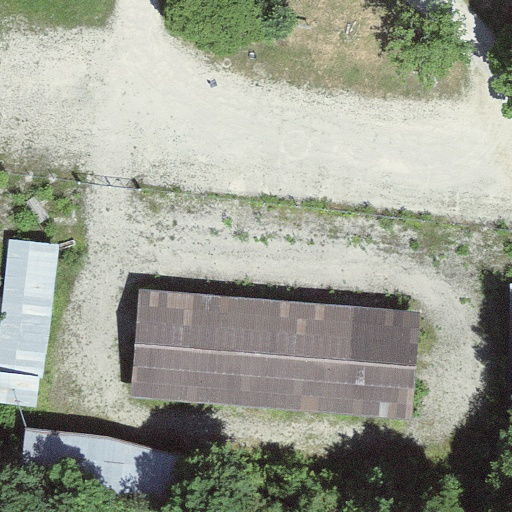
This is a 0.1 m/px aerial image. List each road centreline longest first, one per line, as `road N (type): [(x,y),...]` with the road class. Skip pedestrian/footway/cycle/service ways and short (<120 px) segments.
road 1 (track): [(137,0),(125,102),(511,158)]
road 2 (track): [(511,81),(484,36),(421,0)]
